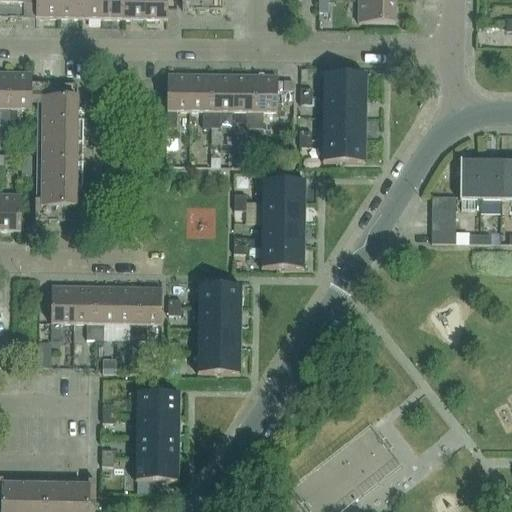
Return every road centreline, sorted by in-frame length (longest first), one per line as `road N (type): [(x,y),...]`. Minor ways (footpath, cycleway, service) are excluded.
road 1 (tertiary): [(199,511),(430,147),(462,120)]
road 2 (residential): [(0,48),(258,51)]
road 3 (residential): [(258,51),(452,53)]
road 4 (residential): [(0,261),(150,263)]
